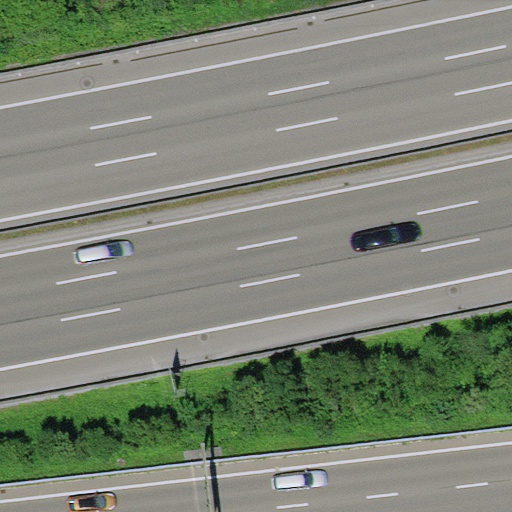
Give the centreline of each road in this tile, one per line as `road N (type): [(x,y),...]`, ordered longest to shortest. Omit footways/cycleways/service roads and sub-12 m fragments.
road 1 (motorway): [(511,49),(0,150)]
road 2 (motorway): [(0,310),(511,212)]
road 3 (motorway): [(244,511),(511,482)]
